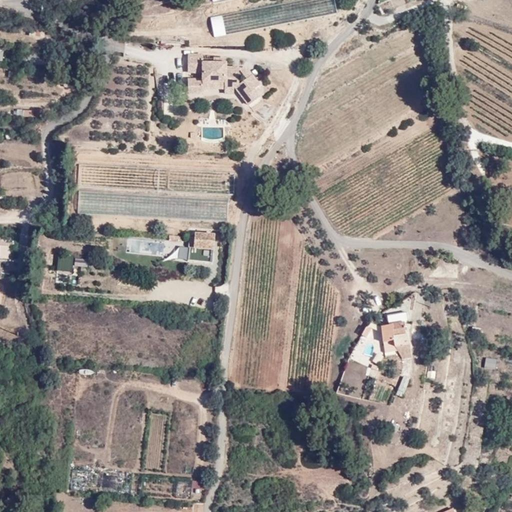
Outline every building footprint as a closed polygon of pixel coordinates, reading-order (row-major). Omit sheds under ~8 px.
[(221,15),(209,17),(214,38),(225,35),(221,15)] [(121,35),(121,27),(113,28),(113,35),(121,35)] [(242,80),(241,63),(229,63),(229,58),(215,58),(205,59),(205,50),(189,50),(189,69),(203,69),(203,74),(190,75),(189,91),(205,91),(205,87),(206,80),(228,79),(228,83),(238,82),(242,80)] [(215,58),(229,58),(229,50),(215,50),(215,58)] [(45,53),(30,51),(29,59),(44,60),(45,53)] [(247,63),(241,63),(242,80),(253,71),(247,63)] [(253,71),(242,80),(238,82),(251,101),(263,91),(258,84),(262,80),(253,71)] [(206,80),(205,87),(229,87),(228,83),(228,79),(206,80)] [(239,92),(238,82),(228,83),(229,87),(229,92),(239,92)] [(438,94),(435,86),(426,89),(428,97),(438,94)] [(17,109),(16,116),(35,118),(36,111),(17,109)] [(0,244),(11,246),(12,240),(17,241),(17,234),(5,233),(5,238),(0,237),(0,244)] [(193,245),(197,245),(214,246),(214,238),(194,236),(193,245)] [(214,246),(197,245),(197,253),(213,253),(214,246)] [(74,267),(87,267),(87,258),(74,258),(74,267)] [(383,343),(384,354),(396,352),(402,361),(411,360),(410,348),(408,348),(407,338),(405,338),(404,325),(380,328),(382,343),(383,343)] [(408,380),(401,378),(394,396),(401,398),(408,380)] [(101,487),(113,490),(115,477),(104,474),(101,487)] [(202,490),(202,482),(192,481),(191,490),(202,490)]
